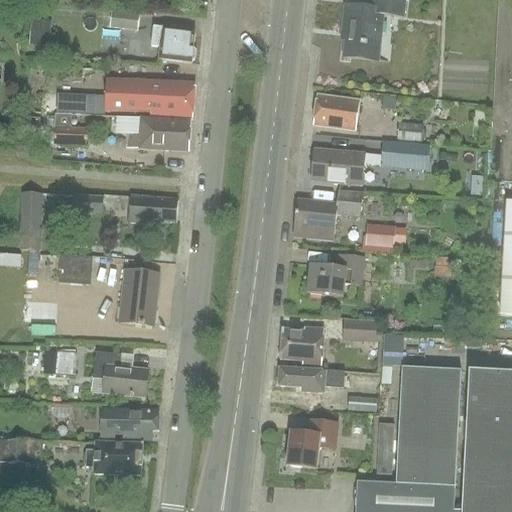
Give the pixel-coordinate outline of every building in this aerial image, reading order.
[(404,19),(406,0),(369,0),(368,10),(347,8),(344,31),(349,31),(346,59),(378,63),(384,16),(404,19)] [(113,13),(112,30),(138,33),(140,15),(113,13)] [(32,20),(30,46),(49,47),(51,22),(32,20)] [(195,33),(180,31),(154,27),(152,42),(155,43),(154,48),(161,48),(159,60),(191,64),(191,62),(195,60),(196,53),(192,51),(192,50),(193,50),(195,34),(194,34),(195,33)] [(193,119),(195,85),(152,83),(107,81),(106,114),(152,116),(151,117),(190,119),(193,119)] [(357,132),(360,103),(318,97),(314,127),(357,132)] [(383,109),(396,110),(397,100),(384,98),(383,109)] [(139,137),(130,136),(129,150),(189,152),(190,123),(140,121),(139,137)] [(398,142),(422,144),(423,127),(400,125),(398,142)] [(88,129),(72,129),(56,128),(55,147),(87,149),(88,129)] [(429,172),(431,148),(384,144),(382,158),(316,152),(313,183),(363,187),(365,166),(429,172)] [(361,219),(364,195),(339,193),(338,206),(299,202),(295,239),(335,243),(337,216),(361,219)] [(23,196),(21,252),(41,253),(43,197),(23,196)] [(75,198),(74,215),(104,217),(105,200),(75,198)] [(178,224),(179,201),(131,198),(130,225),(149,226),(149,223),(178,224)] [(501,317),(511,317),(511,204),(507,204),(501,317)] [(366,246),(394,249),(396,229),(368,227),(366,246)] [(60,284),(92,286),(93,258),(61,256),(60,284)] [(363,289),(366,260),(338,256),(336,270),(311,267),(308,296),(345,300),(346,287),(363,289)] [(152,328),(158,276),(126,273),(120,324),(152,328)] [(343,341),(377,344),(378,323),(345,321),(343,341)] [(323,369),(326,331),(306,330),(305,333),(284,331),(281,362),(304,363),(304,367),(323,369)] [(388,358),(407,358),(407,335),(388,335),(388,358)] [(46,353),(44,375),(76,377),(78,356),(46,353)] [(145,400),(148,372),(120,369),(122,357),(96,354),(94,381),(104,382),(102,396),(145,400)] [(344,390),(345,374),(280,370),(279,388),(301,390),(301,394),(326,396),(326,389),(344,390)] [(462,511),(461,511),(454,511),(455,489),(462,373),(403,370),(397,486),(357,484),(355,511),(511,511),(511,375),(470,374),(463,490),(462,511)] [(378,401),(349,399),(348,412),(377,414),(378,401)] [(157,433),(158,414),(102,412),(101,440),(152,441),(152,432),(157,433)] [(336,451),(339,426),(309,422),(307,436),(292,434),(288,468),(317,471),(319,449),(336,451)] [(393,476),(395,426),(380,426),(378,476),(393,476)] [(0,441),(0,464),(43,465),(43,442),(0,441)] [(142,477),(143,445),(95,443),(95,452),(89,452),(88,469),(93,469),(93,476),(142,477)]
